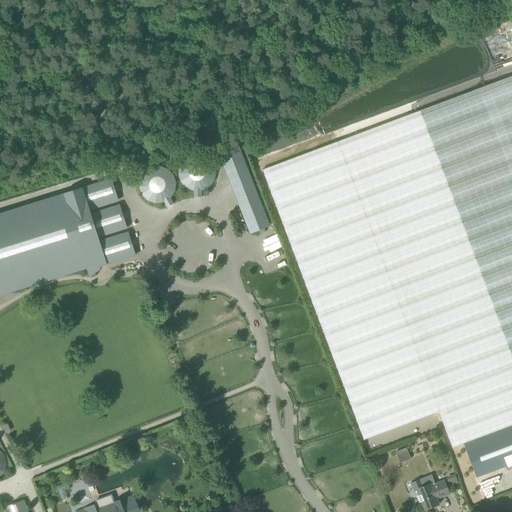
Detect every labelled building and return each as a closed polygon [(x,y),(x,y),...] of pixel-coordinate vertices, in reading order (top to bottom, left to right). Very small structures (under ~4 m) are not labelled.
[(511,358),(511,76),(419,111),(511,358)] [(368,444),(432,421),(333,141),(270,163),(368,444)] [(251,229),(268,223),(237,142),(220,148),(251,229)] [(212,163),(179,169),(183,190),(193,188),(195,197),(203,196),(201,187),(216,185),(212,163)] [(179,202),(167,165),(137,175),(147,205),(164,199),(167,206),(179,202)] [(98,266),(136,255),(129,233),(100,241),(99,236),(127,228),(121,206),(92,214),(91,209),(119,200),(113,178),(0,212),(0,293),(87,267),(90,276),(99,269),(98,266)] [(6,432),(11,430),(8,423),(2,425),(6,432)] [(0,475),(9,473),(0,444),(0,475)] [(407,447),(395,451),(400,463),(411,458),(407,447)] [(458,482),(456,476),(455,474),(446,478),(450,486),(458,482)] [(431,484),(418,489),(417,489),(419,496),(417,496),(420,503),(422,502),(425,510),(439,505),(437,499),(450,494),(444,481),(431,486),(431,484)] [(98,508),(97,505),(77,511),(138,511),(133,496),(98,508)] [(29,511),(25,499),(2,508),(2,511),(29,511)]
